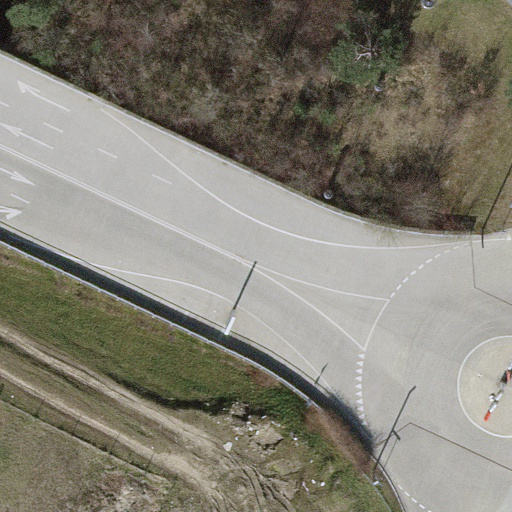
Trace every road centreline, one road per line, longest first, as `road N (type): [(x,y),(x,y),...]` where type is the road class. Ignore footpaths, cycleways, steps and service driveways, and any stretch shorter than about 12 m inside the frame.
road 1 (unclassified): [(0,153),(403,344)]
road 2 (unclassified): [(403,344),(401,414),(418,446),(445,470),(479,483)]
road 3 (unclassified): [(511,282),(452,291),(423,313),(403,344)]
